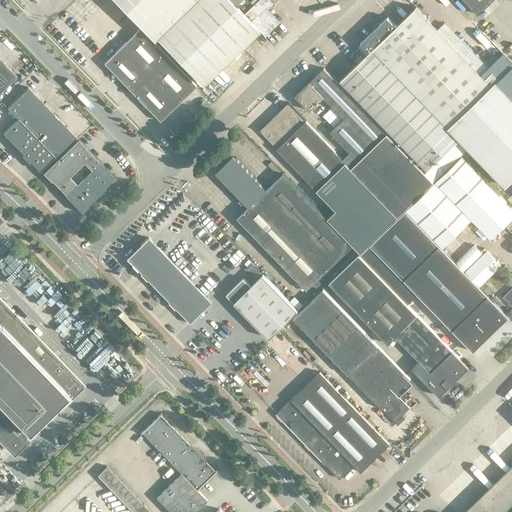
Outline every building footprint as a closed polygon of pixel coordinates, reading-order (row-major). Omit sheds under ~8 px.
[(265,36),(279,22),(267,9),(272,4),(269,0),(258,0),(251,7),(244,14),(230,0),(116,0),(154,39),(157,36),(203,84),(259,29),(265,36)] [(492,0),(464,0),(478,14),(492,0)] [(505,186),(511,179),(511,97),(497,81),(499,78),(492,71),(485,78),(416,7),(396,26),(387,17),(375,29),(360,43),(369,52),(340,80),(427,170),(460,139),(505,186)] [(388,7),(385,11),(393,18),(396,15),(388,7)] [(132,92),(168,57),(140,28),(104,63),(132,92)] [(168,57),(132,92),(160,121),(196,86),(168,57)] [(0,92),(17,76),(0,58),(0,92)] [(398,216),(434,181),(324,68),(295,96),(310,111),(324,97),(344,118),(330,132),(358,161),(351,168),(288,103),(259,130),(336,210),(333,212),(327,218),(283,173),(266,189),(236,158),(231,158),(218,170),(218,175),(248,207),(237,217),(307,290),(353,245),(360,252),(398,216)] [(57,159),(78,139),(28,87),(7,107),(18,119),(3,133),(40,170),(54,156),(57,159)] [(106,167),(105,167),(99,160),(85,146),(78,139),(43,172),(50,179),(51,179),(67,195),(66,196),(82,212),(89,206),(88,205),(99,194),(100,195),(104,190),(108,186),(109,187),(117,179),(110,172),(106,167)] [(466,158),(472,153),(468,149),(463,154),(466,158)] [(511,207),(461,155),(435,181),(472,219),(491,238),(511,217),(511,207)] [(442,247),(472,219),(435,181),(406,209),(442,247)] [(359,253),(393,289),(404,279),(473,351),(509,317),(405,209),(359,253)] [(189,323),(211,302),(148,238),(127,259),(189,323)] [(465,271),(479,286),(501,265),(487,250),(465,271)] [(420,361),(412,368),(439,396),(461,374),(468,367),(452,350),(452,351),(417,314),(359,254),(329,283),(388,343),(395,336),(420,361)] [(240,270),(245,275),(251,268),(247,264),(240,270)] [(269,338),(298,309),(259,270),(247,282),(243,278),(226,294),(269,338)] [(511,287),(503,297),(511,305),(511,287)] [(410,379),(323,289),(294,318),(348,374),(398,425),(405,418),(402,415),(410,408),(396,393),(410,379)] [(0,438),(14,452),(39,427),(35,423),(62,397),(66,402),(84,385),(0,298),(0,438)] [(311,363),(281,332),(238,374),(268,405),(298,375),(311,363)] [(361,472),(390,444),(320,372),(276,413),(339,478),(354,465),(361,472)] [(170,511),(194,511),(207,500),(197,490),(216,471),(161,413),(141,432),(181,474),(156,498),(170,511)] [(97,475),(132,511),(150,511),(107,466),(97,475)] [(511,511),(511,471),(471,511),(469,511),(511,511)]
